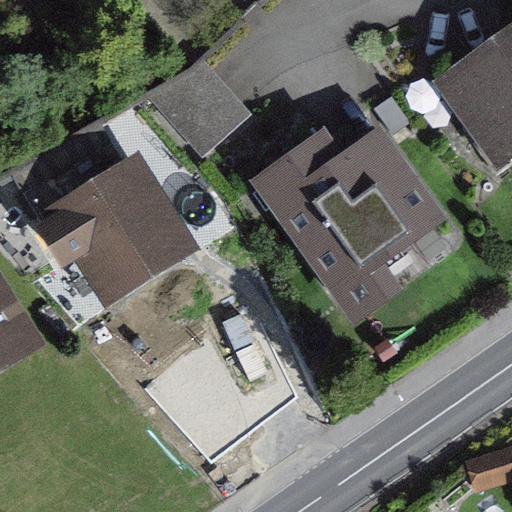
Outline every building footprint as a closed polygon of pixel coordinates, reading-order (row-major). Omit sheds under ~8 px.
[(511,145),(511,33),(443,81),(495,157),(511,145)] [(356,313),(401,281),(390,266),(459,217),(381,109),(342,137),(323,111),(248,165),(356,313)] [(186,247),(140,166),(41,221),(62,258),(80,249),(105,293),(186,247)] [(0,359),(29,342),(0,296),(0,359)] [(511,475),(511,457),(511,454),(470,467),(477,487),(511,475)]
